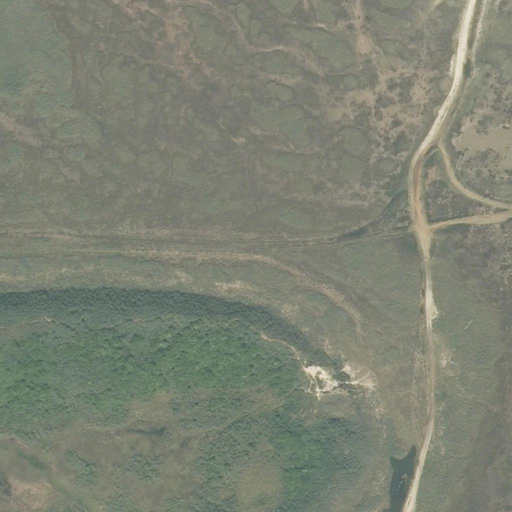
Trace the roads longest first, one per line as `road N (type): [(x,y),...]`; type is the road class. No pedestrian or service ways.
road 1 (track): [(334,243),(0,239)]
road 2 (track): [(408,511),(435,408),(417,230)]
road 3 (track): [(417,230),(416,180),(458,102),(479,0)]
